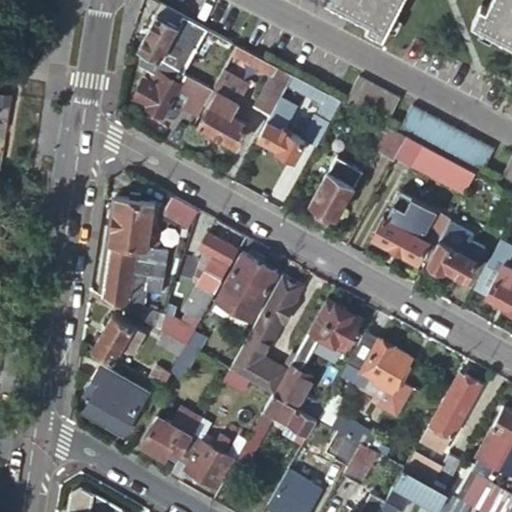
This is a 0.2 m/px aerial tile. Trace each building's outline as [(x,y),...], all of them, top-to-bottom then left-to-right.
[(324,0),(363,20),(371,25),(368,30),(385,39),(405,0),(324,0)] [(511,0),(494,0),(490,8),(484,5),(474,23),(511,43),(511,0)] [(206,26),(162,3),(160,2),(154,12),(157,14),(153,21),(140,47),(148,52),(186,73),(189,67),(185,65),(191,56),(166,42),(172,32),(196,45),(206,26)] [(216,32),(206,26),(196,45),(206,50),(216,32)] [(269,60),(237,42),(231,52),(263,70),(269,60)] [(182,105),(198,114),(213,87),(186,73),(148,52),(143,61),(154,68),(150,77),(143,74),(133,93),(147,101),(145,104),(162,113),(177,86),(189,92),(182,105)] [(292,72),(269,60),(263,70),(271,74),(255,105),(270,113),(276,102),(283,89),(292,72)] [(222,69),(216,81),(219,83),(199,121),(236,142),(247,123),(229,113),(236,99),(230,96),(239,78),(222,69)] [(303,78),(292,72),(283,89),(288,92),(292,85),(298,88),(303,78)] [(348,97),(389,118),(400,95),(359,75),(348,97)] [(314,84),(303,78),(298,88),(308,94),(314,84)] [(12,93),(0,91),(0,104),(10,106),(12,93)] [(270,113),(258,135),(277,145),(276,148),(294,157),(303,140),(288,132),(289,129),(281,124),(290,109),(276,102),(270,113)] [(401,124),(485,165),(494,145),(411,104),(401,124)] [(407,133),(382,120),(370,142),(394,156),(407,133)] [(411,162),(423,141),(407,133),(394,156),(410,164),(411,162)] [(460,161),(423,141),(411,162),(448,183),(460,161)] [(335,152),(327,167),(338,173),(346,159),(335,152)] [(511,154),(502,174),(511,179),(511,154)] [(338,173),(327,167),(310,198),(310,203),(322,210),(326,207),(337,212),(362,167),(346,159),(338,173)] [(474,169),(460,161),(448,183),(463,191),(474,169)] [(511,213),(511,188),(500,209),(511,215),(511,213)] [(191,226),(197,207),(171,193),(162,210),(191,226)] [(117,197),(102,294),(160,326),(164,312),(141,305),(144,286),(161,289),(167,248),(147,245),(148,241),(150,226),(154,201),(138,199),(129,198),(117,197)] [(439,235),(451,214),(435,205),(421,232),(413,227),(418,219),(411,215),(409,220),(402,217),(401,220),(383,211),(372,231),(418,256),(429,236),(436,240),(439,235)] [(150,226),(148,241),(157,242),(159,228),(150,226)] [(200,319),(240,248),(208,230),(200,245),(207,249),(202,258),(206,260),(201,270),(206,273),(185,311),(190,313),(200,319)] [(436,240),(427,256),(446,266),(447,263),(469,274),(481,252),(466,244),(464,248),(439,235),(436,240)] [(278,270),(244,250),(226,280),(250,294),(244,305),(254,311),(278,270)] [(492,252),(475,283),(487,290),(504,259),(492,252)] [(196,258),(183,254),(167,302),(180,306),(181,306),(196,258)] [(511,262),(504,259),(487,290),(511,303),(511,262)] [(301,282),(283,272),(231,365),(250,376),(274,390),(288,366),(270,356),(267,360),(260,355),(280,321),(284,322),(295,303),(291,300),(301,282)] [(361,315),(327,296),(288,366),(274,390),(296,402),(313,373),(302,366),(321,331),(345,344),(361,315)] [(164,312),(160,326),(187,341),(200,319),(190,313),(184,323),(173,318),(180,306),(167,302),(164,312)] [(113,311),(92,346),(113,357),(121,344),(132,351),(144,330),(113,311)] [(411,354),(366,329),(347,363),(343,370),(381,391),(377,398),(397,409),(412,382),(400,375),(411,354)] [(199,348),(187,341),(172,368),(184,374),(199,348)] [(148,378),(162,385),(171,370),(157,362),(148,378)] [(147,389),(101,363),(92,379),(100,384),(91,400),(93,412),(124,430),(147,389)] [(250,376),(231,365),(223,379),(242,391),(250,376)] [(481,380),(460,368),(424,429),(446,442),(481,380)] [(348,432),(350,433),(358,420),(340,410),(347,397),(333,388),(318,415),(333,423),(348,432)] [(296,402),(274,390),(265,407),(272,413),(271,417),(271,418),(273,422),(280,426),(285,424),(282,431),(302,443),(318,415),(296,402)] [(485,444),(458,493),(472,500),(494,460),(511,470),(511,404),(505,401),(482,443),(485,444)] [(173,444),(183,450),(202,417),(181,405),(173,420),(159,413),(144,441),(167,455),(173,444)] [(272,413),(265,407),(259,418),(268,424),(271,418),(271,417),(272,413)] [(178,460),(173,470),(184,476),(189,467),(218,483),(235,455),(223,448),(230,437),(220,431),(214,442),(203,437),(211,422),(202,417),(183,450),(178,460)] [(238,457),(225,481),(238,488),(251,465),(246,462),(268,424),(259,418),(251,431),(247,437),(237,455),(238,457)] [(377,431),(358,420),(350,433),(361,439),(370,444),(377,431)] [(241,433),(247,437),(251,431),(244,427),(241,433)] [(350,433),(348,432),(335,455),(348,463),(361,439),(350,433)] [(348,463),(344,470),(362,481),(380,449),(370,444),(361,439),(348,463)] [(167,455),(178,460),(183,450),(173,444),(167,455)] [(446,486),(458,465),(420,444),(408,465),(432,478),(446,486)] [(439,506),(449,488),(446,486),(432,478),(408,465),(405,463),(395,481),(439,506)] [(289,467),(269,501),(288,511),(305,511),(320,485),(289,467)] [(128,511),(129,511),(81,484),(72,489),(68,511),(128,511)] [(511,511),(511,495),(497,487),(485,508),(492,511),(511,511)] [(492,511),(485,508),(472,500),(458,493),(449,488),(439,506),(435,511),(492,511)] [(347,511),(378,511),(386,498),(371,490),(358,511),(357,511),(350,508),(347,511)] [(386,498),(378,511),(394,511),(401,498),(389,492),(386,498)]
